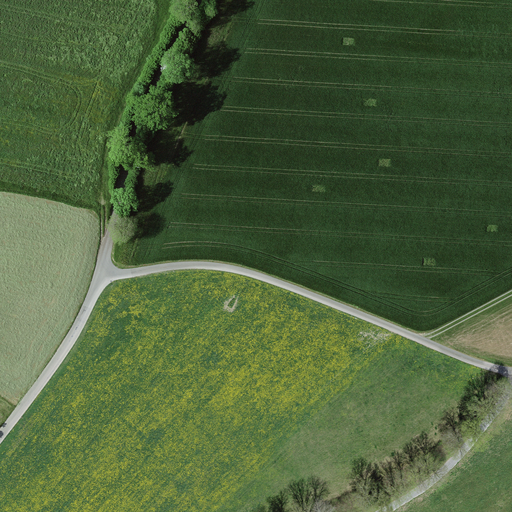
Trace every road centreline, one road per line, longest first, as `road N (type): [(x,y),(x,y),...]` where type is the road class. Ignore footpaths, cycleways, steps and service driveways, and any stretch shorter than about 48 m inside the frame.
road 1 (unclassified): [(198,0),(136,127),(91,299),(0,435)]
road 2 (track): [(99,277),(191,265),(249,272),(511,371)]
road 3 (unknown): [(511,373),(447,472),(391,511)]
